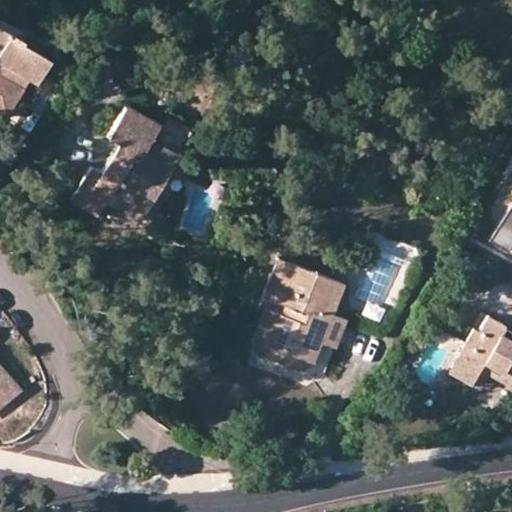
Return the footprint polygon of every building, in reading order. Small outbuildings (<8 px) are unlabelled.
[(31,79),(36,82),(49,57),(21,43),(23,39),(0,26),(0,112),(9,118),(25,89),(7,78),(8,77),(8,74),(8,72),(6,71),(4,70),(2,69),(4,64),(31,79)] [(25,89),(31,79),(4,64),(2,69),(4,70),(6,71),(8,72),(8,74),(8,77),(7,78),(25,89)] [(158,124),(124,105),(105,138),(116,143),(99,173),(89,167),(70,201),(97,216),(105,203),(139,222),(178,153),(151,137),(158,124)] [(320,341),(334,345),(344,317),(331,312),(343,281),(278,256),(264,295),(285,304),(269,344),(313,360),(320,341)] [(334,271),(344,275),(351,260),(339,257),(334,271)] [(495,339),(501,325),(503,322),(488,314),(479,331),(495,339)] [(485,364),(511,378),(511,330),(501,325),(495,339),(479,331),(473,328),(450,372),(473,384),(485,364)] [(489,375),(511,386),(511,378),(485,364),(473,384),(480,388),(489,375)] [(0,404),(17,390),(0,369),(0,404)]
